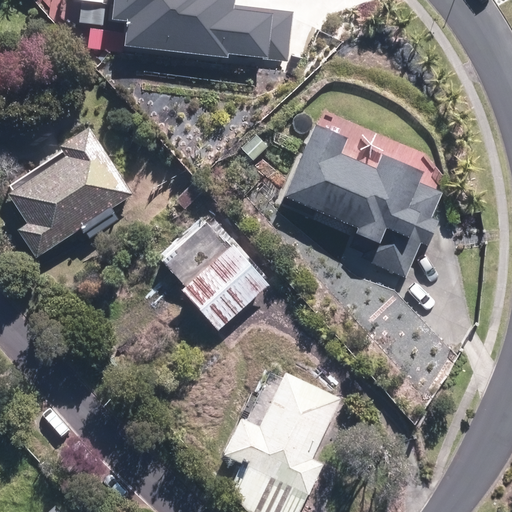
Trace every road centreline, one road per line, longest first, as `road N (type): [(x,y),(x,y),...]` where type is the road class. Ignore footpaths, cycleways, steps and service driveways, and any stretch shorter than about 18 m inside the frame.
road 1 (residential): [(0,318),(189,511)]
road 2 (residential): [(511,389),(477,468),(445,511)]
